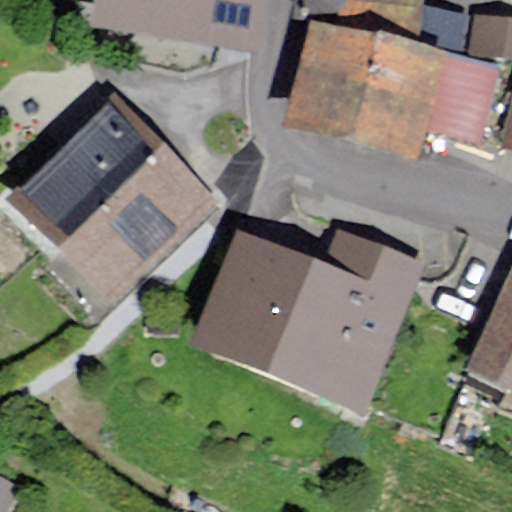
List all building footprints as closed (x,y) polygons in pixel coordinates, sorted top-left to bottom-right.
[(259,0),(105,0),(100,33),(251,56),(259,0)] [(511,10),(482,4),(473,45),(511,52),(511,10)] [(315,47),(292,140),(414,170),(437,77),(315,47)] [(115,101),(17,195),(64,243),(162,149),(115,101)] [(511,115),(502,148),(511,151),(511,115)] [(113,294),(210,200),(162,149),(64,243),(113,294)] [(418,263),(339,232),(325,267),(245,235),(202,341),(361,405),(418,263)] [(511,286),(475,367),(511,383),(511,286)] [(0,493),(10,476),(0,470),(0,493)]
